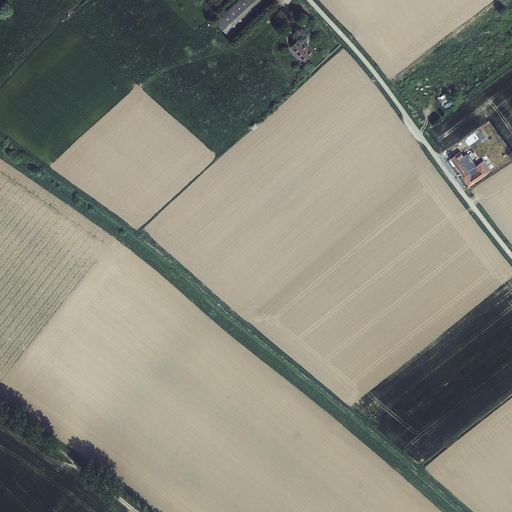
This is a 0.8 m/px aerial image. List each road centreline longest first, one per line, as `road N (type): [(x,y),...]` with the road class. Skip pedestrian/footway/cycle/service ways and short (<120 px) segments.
road 1 (unclassified): [(511,256),(371,68),(308,0)]
road 2 (track): [(0,409),(136,511)]
